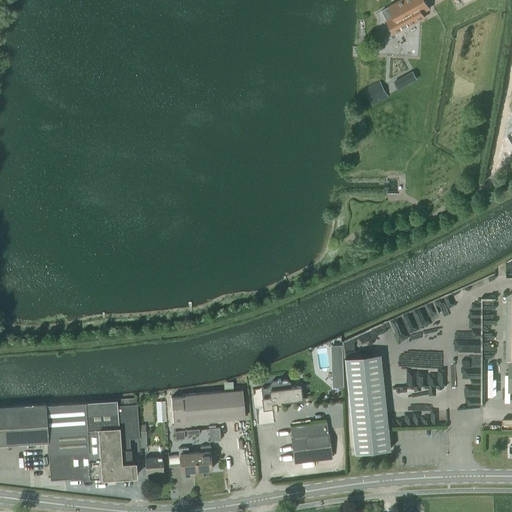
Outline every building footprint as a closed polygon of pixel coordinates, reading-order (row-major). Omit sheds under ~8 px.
[(429,8),(424,0),(398,0),(381,10),(394,33),(424,17),(421,12),(429,8)] [(398,87),(418,80),(415,71),(395,78),(398,87)] [(373,104),(389,96),(381,80),(365,88),(373,104)] [(343,344),(332,344),(332,386),(344,386),(343,344)] [(380,353),(344,357),(354,453),(390,449),(380,353)] [(281,402),(281,401),(302,399),(300,386),(291,387),(290,382),(286,379),(272,380),(269,385),(269,387),(260,388),(263,408),(272,406),(271,402),(276,402),(276,403),(277,403),(277,404),(278,404),(279,404),(280,404),(280,403),(281,403),(281,402)] [(191,421),(245,417),(243,389),(172,393),(174,426),(191,425),(191,421)] [(0,442),(48,439),(50,479),(74,477),(74,479),(82,478),(82,480),(136,476),(135,463),(131,463),(129,438),(139,437),(136,398),(116,399),(116,400),(45,405),(45,404),(0,406),(0,442)] [(291,437),(295,462),(331,457),(326,422),(290,426),(291,437)] [(219,427),(209,428),(208,428),(209,441),(220,440),(219,427)] [(183,430),(174,431),(175,439),(184,439),(183,430)] [(194,451),(196,471),(211,469),(210,453),(211,453),(210,445),(200,446),(201,451),(194,451)] [(196,471),(194,451),(189,452),(188,447),(178,448),(179,456),(180,456),(181,472),(196,471)] [(145,472),(163,471),(162,456),(145,457),(145,472)]
